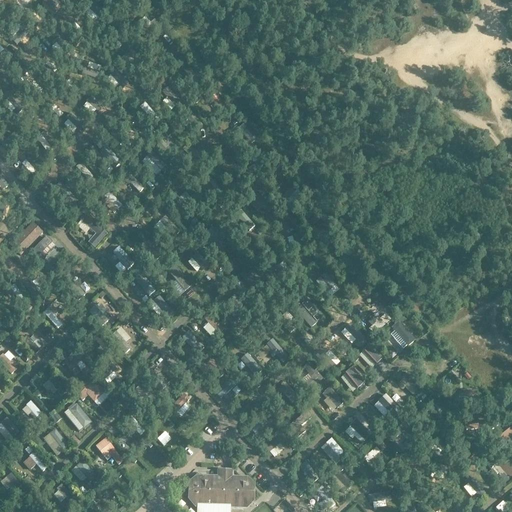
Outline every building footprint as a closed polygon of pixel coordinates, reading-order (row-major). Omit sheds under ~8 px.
[(153,35),(158,31),(151,23),(146,17),(141,21),(142,23),(153,35)] [(132,50),(127,54),(134,61),(130,65),(136,70),(144,62),(132,50)] [(160,88),(175,105),(179,101),(165,83),(160,88)] [(84,96),(91,104),(96,108),(100,103),(88,91),(84,96)] [(215,93),(209,98),(224,114),(230,109),(215,93)] [(140,108),(145,113),(153,122),(153,123),(158,118),(145,103),(140,108)] [(120,127),(127,135),(134,142),(139,138),(124,123),(120,127)] [(238,130),(247,140),(251,144),(257,139),(244,125),(238,130)] [(222,144),(217,148),(230,166),(235,162),(222,144)] [(147,157),(149,159),(159,169),(164,174),(169,169),(152,152),(147,157)] [(93,177),(81,164),(76,168),(88,181),(93,177)] [(140,193),(144,189),(131,175),(126,180),(140,193)] [(206,182),(206,183),(217,196),(218,195),(221,192),(210,178),(206,182)] [(295,193),(287,200),(285,203),(290,208),(302,196),(302,195),(297,190),(295,193)] [(255,198),(268,213),(275,208),(261,192),(255,198)] [(109,193),(105,197),(118,210),(122,206),(109,193)] [(180,197),(181,197),(192,211),(193,212),(199,208),(186,193),(180,197)] [(90,212),(95,217),(98,213),(94,208),(90,212)] [(102,229),(86,215),(80,221),(96,235),(88,243),(95,249),(108,234),(101,229),(102,229)] [(76,228),(86,236),(91,231),(80,223),(76,228)] [(42,233),(33,225),(11,247),(20,256),(42,233)] [(223,248),(228,243),(213,227),(208,231),(223,248)] [(321,228),(311,236),(320,247),(332,237),(329,233),(327,235),(321,228)] [(153,254),(149,258),(147,259),(152,265),(165,254),(149,236),(143,242),(144,243),(153,254)] [(47,238),(30,255),(40,264),(46,259),(41,254),(52,243),(47,238)] [(113,251),(114,252),(118,257),(126,266),(130,262),(118,248),(113,251)] [(193,257),(194,257),(199,264),(196,266),(199,269),(202,267),(207,273),(212,269),(198,253),(193,257)] [(346,263),(351,269),(360,280),(366,275),(351,258),(346,263)] [(285,274),(282,277),(285,281),(288,278),(289,279),(294,276),(284,262),(279,266),(282,270),(285,274)] [(171,281),(174,279),(176,277),(180,282),(185,288),(189,284),(175,266),(170,270),(171,271),(166,275),(171,281)] [(259,290),(265,285),(248,266),(242,272),(259,290)] [(317,273),(321,277),(326,274),(323,269),(317,273)] [(149,291),(153,288),(154,287),(152,285),(142,272),(137,276),(149,291)] [(327,275),(317,283),(326,294),(336,286),(327,275)] [(34,287),(29,281),(26,277),(20,282),(33,297),(38,293),(36,291),(38,290),(35,287),(34,287)] [(15,285),(10,288),(20,303),(25,299),(15,285)] [(232,302),(233,302),(246,318),(251,314),(237,298),(232,302)] [(301,304),(295,310),(311,328),(317,323),(301,304)] [(102,327),(108,322),(95,307),(89,312),(102,327)] [(398,308),(397,309),(394,311),(400,317),(403,314),(398,308)] [(63,326),(54,316),(48,309),(44,313),(58,330),(63,326)] [(0,323),(3,327),(9,323),(0,311),(0,323)] [(219,335),(226,329),(210,312),(204,319),(219,335)] [(300,326),(288,312),(283,316),(295,330),(300,326)] [(394,331),(408,347),(415,341),(401,325),(394,331)] [(131,349),(116,333),(111,338),(125,354),(131,349)] [(108,355),(113,350),(99,334),(93,339),(108,355)] [(34,344),(37,341),(37,340),(33,336),(30,340),(27,337),(22,342),(36,355),(41,351),(39,349),(34,344)] [(201,339),(206,344),(209,341),(205,336),(201,339)] [(267,345),(267,346),(273,352),(269,355),(273,359),(276,356),(282,364),(289,358),(273,340),(267,345)] [(370,345),(362,353),(376,366),(383,359),(370,345)] [(231,358),(234,362),(241,357),(246,362),(252,370),(256,367),(242,350),(231,358)] [(74,353),(69,357),(81,371),(86,367),(74,353)] [(3,355),(0,358),(0,363),(12,375),(18,370),(3,355)] [(205,365),(206,365),(219,380),(224,375),(210,360),(205,365)] [(311,390),(323,380),(310,364),(306,365),(304,369),(312,378),(303,386),(307,391),(310,388),(311,390)] [(132,372),(127,367),(110,383),(116,388),(132,372)] [(160,368),(153,374),(163,386),(170,380),(160,368)] [(353,369),(345,376),(357,390),(365,384),(353,369)] [(419,394),(425,388),(409,372),(403,378),(419,394)] [(48,381),(49,382),(57,392),(61,397),(67,392),(54,376),(48,381)] [(101,382),(98,385),(91,378),(75,394),(81,400),(87,395),(95,403),(105,393),(104,392),(107,389),(101,382)] [(138,379),(134,383),(137,387),(142,384),(138,379)] [(328,379),(323,383),(326,388),(331,384),(328,379)] [(223,398),(230,391),(235,386),(231,381),(219,394),(223,398)] [(136,390),(136,391),(146,404),(144,405),(146,408),(149,406),(149,407),(156,401),(143,384),(136,390)] [(327,400),(328,398),(338,409),(344,404),(330,388),(324,393),(324,394),(323,395),(327,400)] [(176,415),(177,414),(182,409),(190,400),(184,394),(170,410),(176,415)] [(379,403),(374,408),(389,423),(393,419),(394,419),(401,412),(386,395),(378,402),(379,403)] [(457,399),(458,407),(480,404),(479,396),(477,397),(465,398),(459,399),(457,399)] [(402,401),(397,405),(402,410),(406,405),(402,401)] [(26,406),(32,413),(30,414),(35,419),(37,418),(40,415),(41,413),(31,402),(26,406)] [(69,412),(84,430),(92,424),(77,406),(69,412)] [(293,434),(313,418),(308,412),(288,428),(293,434)] [(90,417),(98,427),(102,424),(94,414),(90,417)] [(131,417),(127,421),(136,432),(132,435),(136,439),(140,436),(144,432),(131,417)] [(1,425),(0,425),(0,433),(7,442),(12,438),(19,432),(8,420),(7,418),(0,424),(1,425)] [(261,430),(255,436),(260,441),(272,429),(276,432),(282,426),(278,422),(272,418),(268,422),(265,426),(264,426),(262,424),(259,428),(261,430)] [(349,427),(365,442),(372,434),(356,420),(349,427)] [(511,432),(511,426),(510,424),(491,440),(495,446),(511,432)] [(400,432),(401,433),(406,438),(414,446),(419,441),(405,427),(400,432)] [(66,444),(54,430),(49,434),(61,448),(66,444)] [(100,445),(96,448),(103,457),(106,461),(111,458),(118,466),(122,462),(112,450),(113,449),(106,440),(100,445)] [(340,461),(341,460),(346,456),(332,440),(327,444),(326,445),(340,461)] [(137,450),(141,445),(137,441),(132,446),(137,450)] [(387,448),(384,444),(383,445),(380,441),(376,444),(379,448),(378,448),(382,452),(387,448)] [(28,444),(22,448),(37,466),(42,462),(28,444)] [(364,459),(368,463),(380,452),(376,448),(364,459)] [(79,462),(73,467),(87,484),(94,478),(79,462)] [(314,485),(320,480),(306,462),(300,467),(314,485)] [(332,473),(337,479),(347,489),(351,485),(350,485),(352,483),(344,475),(342,476),(339,472),(342,469),(339,466),(332,473)] [(504,484),(499,478),(497,475),(498,474),(495,469),(493,470),(486,475),(499,490),(505,485),(504,484)] [(318,473),(323,478),(326,475),(322,470),(318,473)] [(22,486),(12,474),(6,478),(7,478),(16,490),(16,491),(22,486)] [(400,493),(407,495),(411,477),(405,475),(405,476),(397,474),(396,481),(403,482),(400,493)] [(192,482),(191,500),(196,506),(197,506),(196,511),(230,511),(230,507),(245,507),(251,502),(252,487),(246,481),(235,481),(233,478),(197,477),(192,482)] [(62,485),(57,490),(72,507),(78,502),(62,485)] [(316,489),(316,490),(327,509),(328,509),(333,506),(322,486),(316,489)] [(103,511),(93,501),(89,505),(95,511),(103,511)]
